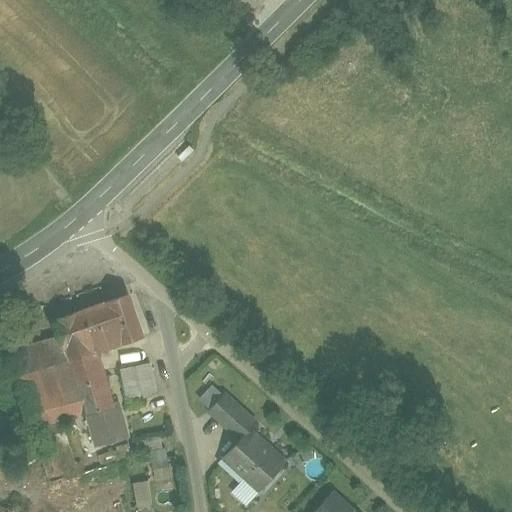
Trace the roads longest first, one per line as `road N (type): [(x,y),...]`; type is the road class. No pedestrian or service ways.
road 1 (unclassified): [(163,283),(421,511)]
road 2 (tertiary): [(299,0),(87,210)]
road 3 (unclassified): [(163,283),(208,511)]
